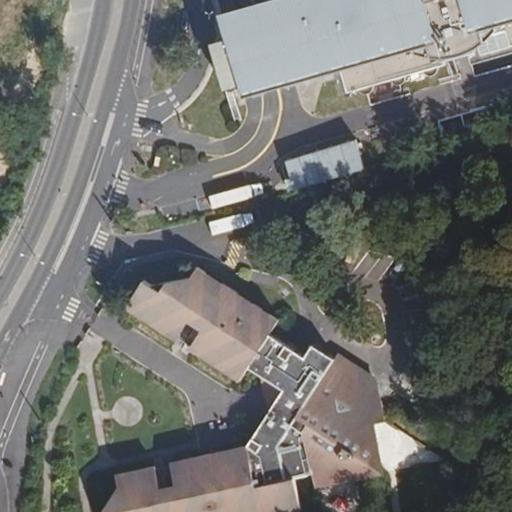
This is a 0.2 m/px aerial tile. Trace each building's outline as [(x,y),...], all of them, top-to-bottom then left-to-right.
[(274,88),(333,70),(340,93),(357,88),(373,84),(388,79),(402,75),(421,69),(435,65),(426,33),(436,31),(440,47),(464,40),(469,56),(511,42),(511,0),(287,0),(280,2),(267,6),(223,20),(225,32),(211,41),(236,124),(241,121),(232,93),(239,75),(245,97),(257,93),(274,88)] [(426,33),(435,65),(444,63),(440,47),(436,31),(426,33)] [(435,65),(421,69),(428,74),(434,70),(435,65)] [(402,75),(388,79),(394,84),(401,80),(402,75)] [(373,84),(357,88),(360,92),(366,93),(372,88),(373,84)] [(497,124),(491,105),(436,122),(441,140),(497,124)] [(293,191),(374,164),(364,134),(283,160),(293,191)] [(276,329),(282,320),(285,316),(276,310),(274,313),(267,307),(269,305),(260,300),(258,303),(242,292),(244,289),(229,280),(227,282),(211,271),(213,269),(204,263),(198,273),(157,280),(150,275),(132,303),(140,308),(142,306),(158,317),(157,319),(172,329),(173,327),(183,332),(197,310),(212,320),(195,345),(204,350),(205,348),(221,358),(220,361),(223,363),(228,366),(230,364),(238,369),(236,371),(244,377),(253,363),(267,372),(274,407),(253,440),(252,441),(242,443),(243,446),(225,451),(224,448),(205,451),(206,454),(197,456),(196,453),(187,455),(187,458),(176,460),(183,487),(167,490),(160,461),(150,463),(150,466),(132,470),(131,467),(121,469),(123,482),(105,511),(107,511),(272,511),(275,511),(275,508),(294,505),(294,508),(305,505),(298,475),(317,471),(320,486),(352,479),(378,456),(388,439),(382,419),(392,415),(382,381),(375,346),(354,332),(340,354),(318,339),(310,352),(298,344),(276,329)]
